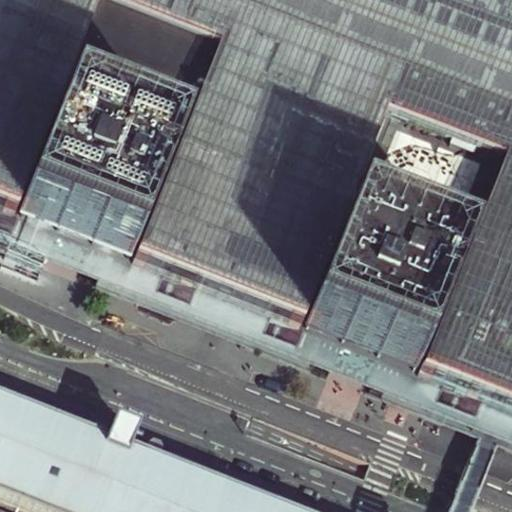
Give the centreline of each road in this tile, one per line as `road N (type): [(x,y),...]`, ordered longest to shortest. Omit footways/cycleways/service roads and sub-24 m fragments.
road 1 (residential): [(511,502),(0,297)]
road 2 (residential): [(0,351),(412,511)]
